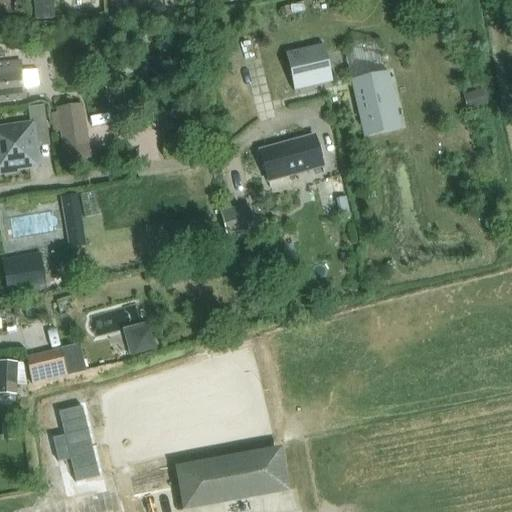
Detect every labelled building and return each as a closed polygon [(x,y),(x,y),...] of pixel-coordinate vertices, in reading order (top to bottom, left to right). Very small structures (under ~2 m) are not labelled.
[(35,22),(53,20),(51,0),(45,0),(34,1),(35,22)] [(131,0),(110,0),(111,15),(133,14),(131,0)] [(324,45),(286,54),(286,55),(287,54),(296,91),(294,91),(294,92),(333,83),(333,82),(331,83),(323,46),(324,46),(324,45)] [(0,100),(20,99),(17,60),(0,61),(0,100)] [(351,81),(364,139),(363,135),(400,126),(401,131),(402,131),(389,73),(388,73),(388,74),(352,83),(351,81)] [(485,90),(469,95),(473,108),(489,104),(485,90)] [(86,145),(80,104),(56,108),(57,121),(52,121),(53,132),(59,131),(62,148),(86,145)] [(0,174),(17,173),(17,171),(39,168),(35,137),(48,136),(44,105),(29,107),(31,122),(0,125),(0,174)] [(311,138),(257,153),(265,182),(319,167),(311,138)] [(68,164),(90,161),(88,145),(66,148),(68,164)] [(70,249),(85,246),(77,197),(62,199),(70,249)] [(247,204),(218,212),(226,238),(254,230),(247,204)] [(9,296),(47,289),(40,254),(2,261),(9,296)] [(250,254),(238,263),(248,277),(260,269),(250,254)] [(65,268),(78,265),(76,257),(64,259),(65,268)] [(128,333),(134,356),(156,350),(151,327),(128,333)] [(27,359),(33,386),(68,377),(61,350),(27,359)] [(0,394),(16,395),(17,363),(0,362),(0,394)] [(99,476),(84,405),(60,410),(65,434),(54,436),(58,460),(70,457),(75,481),(99,476)] [(176,463),(184,509),(291,490),(283,445),(176,463)]
